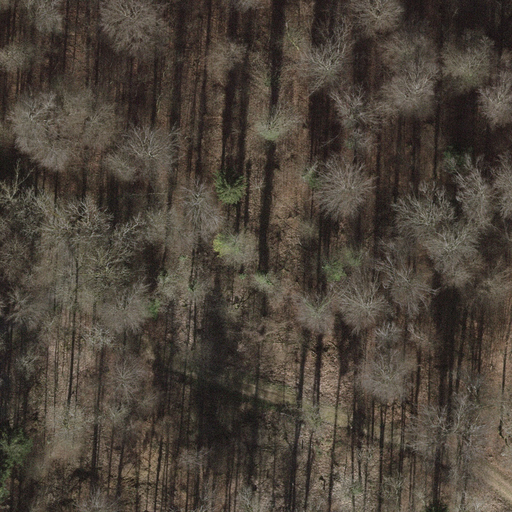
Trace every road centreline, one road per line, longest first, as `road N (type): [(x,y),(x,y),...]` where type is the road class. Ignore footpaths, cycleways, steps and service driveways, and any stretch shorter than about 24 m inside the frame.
road 1 (track): [(56,293),(171,361),(489,461),(511,486)]
road 2 (track): [(0,325),(56,293),(63,243),(26,175),(0,158)]
